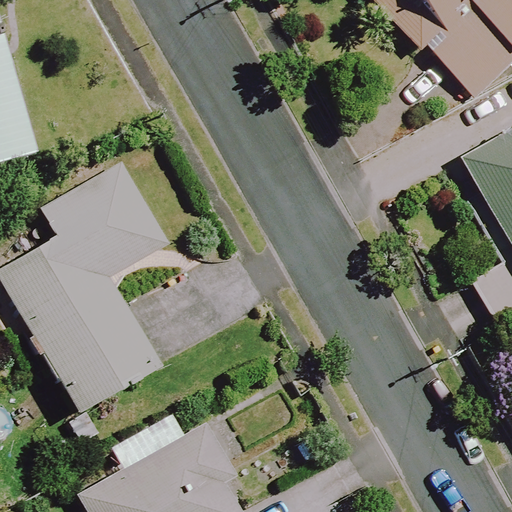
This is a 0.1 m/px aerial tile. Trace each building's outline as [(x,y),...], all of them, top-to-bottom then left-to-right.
[(511,0),(361,0),(389,30),(411,9),(435,35),(418,50),(469,105),(504,73),(511,65),(511,0)] [(0,39),(0,168),(33,160),(0,39)] [(511,133),(455,165),(511,267),(511,133)] [(159,249),(115,173),(36,219),(50,243),(0,272),(0,295),(72,420),(153,374),(100,283),(159,249)] [(242,511),(250,508),(202,423),(66,501),(71,511),(242,511)]
